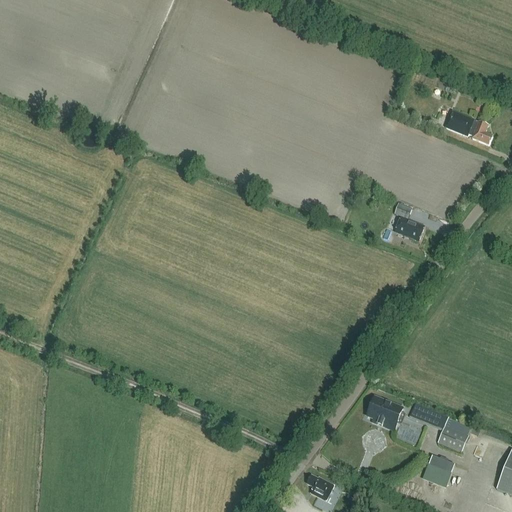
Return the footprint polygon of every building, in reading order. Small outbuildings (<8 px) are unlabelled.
[(447,92),(435,86),(427,102),(438,108),(447,92)] [(446,130),(468,139),(469,136),(474,139),(473,141),(489,148),(493,138),(486,135),(489,127),(453,113),(446,130)] [(395,215),(401,218),(395,234),(404,238),(419,244),(425,228),(411,222),(408,221),(412,210),(399,205),(395,215)] [(403,410),(375,399),(368,418),(396,429),(403,410)] [(438,444),(462,454),(469,438),(445,428),(438,444)] [(511,451),(511,452),(496,491),(511,496),(511,451)] [(453,475),(457,465),(433,456),(430,466),(453,475)] [(320,479),(319,481),(312,478),(308,485),(315,489),(314,490),(324,496),(327,492),(331,494),(332,493),(340,497),(344,489),(335,485),(335,487),(320,479)] [(351,492),(347,500),(354,503),(358,495),(351,492)]
